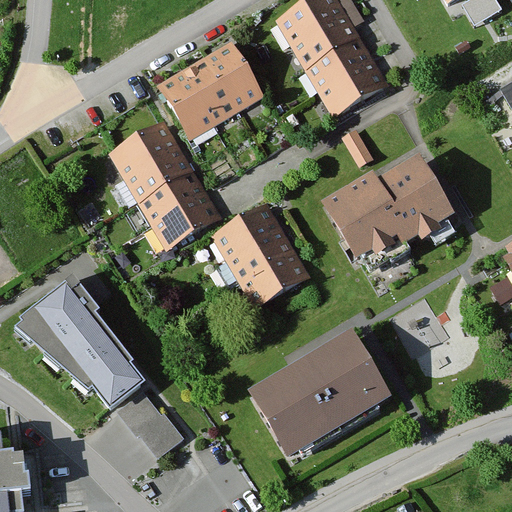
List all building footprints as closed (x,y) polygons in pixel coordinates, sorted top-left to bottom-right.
[(381,81),(333,0),(317,0),(281,21),(332,110),(381,81)] [(499,0),(465,0),(463,2),(476,23),(504,7),(499,0)] [(191,134),(258,96),(230,48),(164,87),(191,134)] [(511,83),(503,90),(511,105),(511,83)] [(215,216),(163,127),(114,155),(166,245),(215,216)] [(344,139),(359,166),(371,159),(355,132),(344,139)] [(386,190),(380,181),(328,211),(365,272),(384,260),(387,265),(411,251),(413,254),(427,246),(430,251),(450,239),(446,233),(462,224),(427,165),(386,190)] [(314,285),(267,211),(215,243),(262,317),(314,285)] [(24,329),(14,338),(52,363),(90,398),(96,392),(115,414),(145,387),(130,370),(134,366),(96,323),(101,319),(70,283),(21,326),(24,329)] [(398,405),(360,340),(256,400),(293,465),(398,405)] [(161,418),(144,395),(117,416),(137,442),(141,439),(159,463),(185,443),(164,416),(161,418)] [(11,447),(0,448),(0,511),(32,511),(31,500),(42,499),(40,478),(27,479),(26,464),(13,465),(11,447)]
